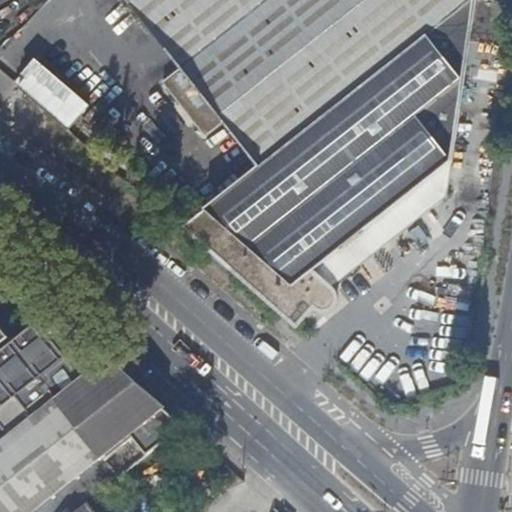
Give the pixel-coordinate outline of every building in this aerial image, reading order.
[(261,168),(475,0),(127,0),(182,66),(164,81),(206,134),(224,120),(261,168)] [(451,204),(477,0),(475,0),(261,168),(185,227),(303,333),(321,314),(325,320),(328,320),(335,320),(339,317),(340,316),(343,312),(344,306),(342,302),(451,204)] [(44,56),(23,79),(84,135),(106,112),(44,56)] [(0,412),(89,342),(56,312),(0,355),(0,412)] [(0,348),(13,339),(0,322),(0,348)] [(186,429),(89,342),(0,412),(0,511),(78,511),(86,506),(96,498),(186,429)] [(107,511),(96,498),(86,506),(91,511),(107,511)]
